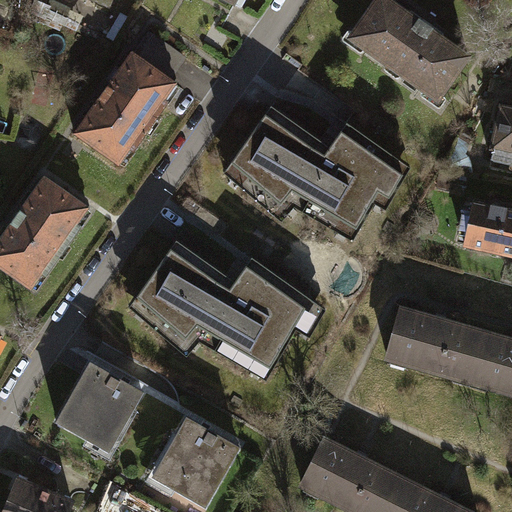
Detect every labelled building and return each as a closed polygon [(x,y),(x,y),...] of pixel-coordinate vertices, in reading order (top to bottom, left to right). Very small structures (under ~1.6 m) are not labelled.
[(91,0),(119,10),(122,0),(91,0)] [(421,22),(389,0),(376,0),(349,39),(437,101),(469,56),(421,22)] [(146,64),(169,81),(184,58),(161,42),(146,64)] [(106,98),(76,139),(118,170),(132,152),(136,155),(172,107),(168,104),(180,88),(169,81),(146,64),(135,56),(106,98)] [(511,82),(490,79),(488,95),(511,98),(511,82)] [(511,105),(498,103),(487,160),(511,165),(511,105)] [(326,148),(268,107),(228,163),(244,176),(238,184),(270,212),(282,199),(334,229),(339,220),(353,229),(374,192),(385,198),(401,172),(385,160),(388,155),(343,123),(326,148)] [(13,222),(0,240),(0,274),(32,297),(92,212),(44,178),(13,222)] [(511,209),(473,201),(462,245),(511,256),(511,209)] [(173,240),(133,297),(149,311),(143,318),(176,346),(187,333),(248,368),(253,360),(266,367),(293,322),(300,326),(313,303),(248,258),(231,282),(173,240)] [(386,352),(511,383),(511,322),(401,295),(386,352)] [(83,359),(46,422),(99,453),(136,390),(109,374),(83,359)] [(210,431),(183,416),(147,478),(199,508),(235,446),(210,431)] [(374,511),(483,511),(490,494),(321,430),(300,484),(374,511)] [(16,472),(0,508),(0,511),(65,511),(73,497),(24,475),(16,472)]
